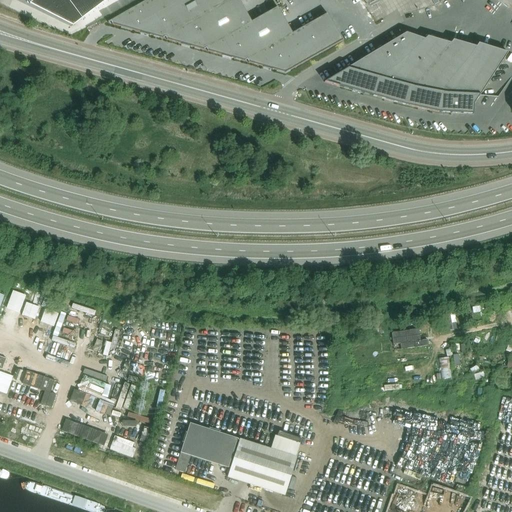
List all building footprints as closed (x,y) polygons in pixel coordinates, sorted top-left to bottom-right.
[(163,39),(165,37),(229,0),(148,0),(112,20),(107,23),(108,24),(111,22),(112,25),(163,39)] [(204,50),(206,49),(251,22),(238,0),(229,0),(165,37),(167,40),(172,42),(203,50),(204,50)] [(207,51),(244,62),(245,62),(247,60),(292,33),(277,7),(251,22),(206,49),(207,51)] [(342,41),(337,31),(327,14),(292,33),(247,60),(248,63),(285,73),(342,41)] [(425,39),(406,33),(324,83),(372,96),(375,86),(425,39)] [(450,43),(427,37),(425,39),(375,86),(372,96),(405,105),(407,96),(450,43)] [(476,47),(453,40),(450,43),(407,96),(405,105),(439,113),(440,103),(476,47)] [(508,53),(478,44),(476,47),(440,103),(439,113),(473,114),(474,104),(508,53)] [(25,296),(13,291),(6,309),(19,313),(25,296)] [(39,308),(26,303),(22,315),(35,320),(39,308)] [(54,327),(58,315),(45,310),(40,322),(54,327)] [(454,311),(444,313),(447,331),(457,329),(454,311)] [(397,325),(367,328),(368,338),(398,335),(397,325)] [(416,325),(403,327),(405,341),(410,340),(411,346),(428,344),(428,338),(418,340),(416,325)] [(10,383),(7,393),(40,404),(48,379),(16,368),(10,383)] [(7,393),(10,383),(0,379),(0,373),(0,372),(0,392),(6,395),(7,393)] [(85,440),(89,428),(72,422),(68,433),(85,440)] [(185,473),(190,456),(228,468),(237,439),(190,424),(175,470),(185,473)] [(151,441),(156,429),(148,426),(143,438),(151,441)] [(300,444),(275,436),(271,449),(239,439),(227,478),(285,496),(297,458),(296,457),(300,444)] [(117,511),(15,474),(9,489),(70,511),(117,511)]
